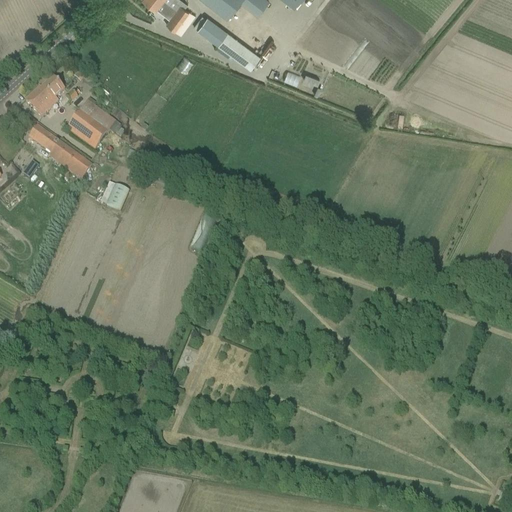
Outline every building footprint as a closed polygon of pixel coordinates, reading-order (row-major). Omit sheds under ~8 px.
[(145,0),(162,13),(168,5),(176,11),(166,24),(174,30),(181,35),(195,16),(184,8),(187,4),(182,0),(145,0)] [(269,1),(267,0),(203,0),(207,3),(227,18),(240,2),(258,16),(269,1)] [(207,16),(197,30),(219,45),(228,32),(223,29),(207,16)] [(251,69),(261,56),(228,32),(219,45),(216,49),(223,54),(226,50),(251,69)] [(81,70),(74,77),(79,83),(87,76),(81,70)] [(308,82),(322,86),(324,80),(310,76),(308,82)] [(41,119),(58,103),(55,99),(64,91),(53,78),(41,90),(39,88),(25,102),(41,119)] [(65,98),(71,104),(78,98),(76,96),(79,94),(76,91),(73,94),(72,92),(65,98)] [(66,130),(74,136),(95,151),(115,123),(95,108),(87,102),(66,130)] [(28,138),(44,149),(51,154),(49,158),(81,181),(92,167),(37,127),(28,138)] [(31,163),(22,176),(29,180),(38,168),(31,163)] [(120,213),(129,193),(115,186),(106,206),(120,213)]
